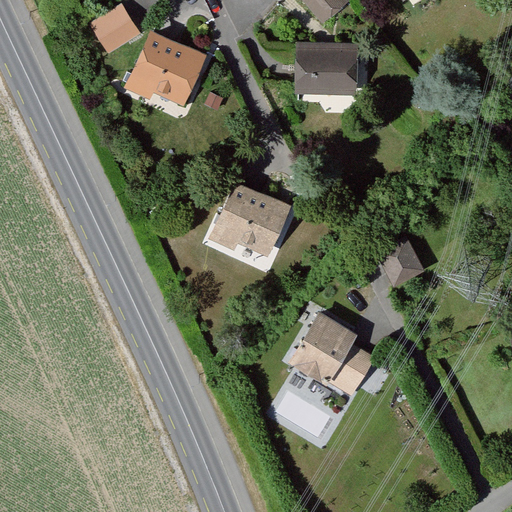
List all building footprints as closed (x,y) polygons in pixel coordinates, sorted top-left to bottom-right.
[(127,0),(91,15),(104,48),(140,33),(127,0)] [(303,0),(321,21),(346,0),(303,0)] [(210,52),(153,26),(126,85),(152,97),(156,90),(187,104),(210,52)] [(360,43),(297,41),(296,92),(359,93),(360,43)] [(295,201),(239,175),(210,237),(236,249),(240,241),(270,255),(295,201)] [(360,336),(319,311),(287,364),(324,387),(328,381),(353,396),(377,357),(355,344),(360,336)]
